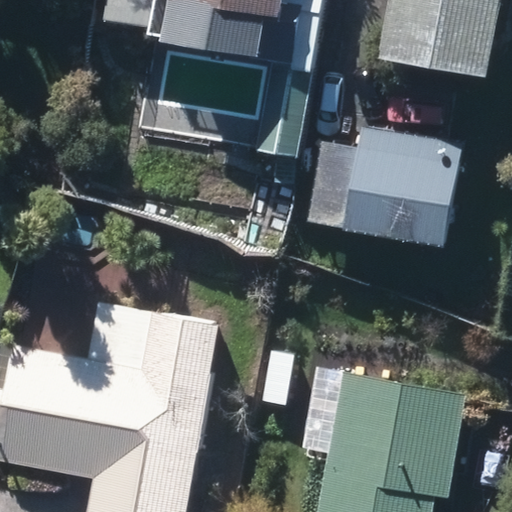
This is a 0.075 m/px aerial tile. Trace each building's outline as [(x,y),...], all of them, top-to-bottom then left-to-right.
[(258,154),(299,162),(327,20),(283,12),(284,0),(177,0),(169,40),(276,59),(258,154)] [(397,0),(388,54),(491,72),(504,0),(397,0)] [(122,141),(252,158),(257,114),(128,98),(122,141)] [(310,223),(449,246),(465,145),(365,129),(361,151),(323,144),(310,223)] [(93,511),(190,511),(224,325),(102,303),(91,361),(17,348),(9,392),(3,391),(0,407),(0,462),(99,481),(93,511)] [(323,511),(436,511),(439,496),(452,498),(470,397),(325,371),(312,444),(335,448),(323,511)]
